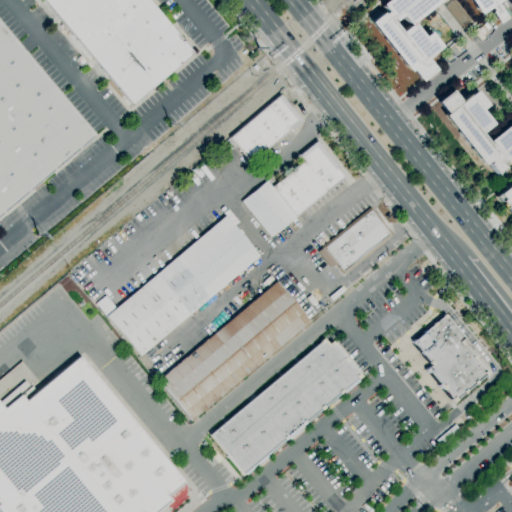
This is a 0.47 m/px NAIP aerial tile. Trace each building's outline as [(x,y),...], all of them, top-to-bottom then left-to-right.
[(130,105),(41,0),(146,0),(179,39),(178,40),(180,43),(181,41),(191,53),(179,64),(178,62),(175,64),(177,65),(130,105)] [(438,0),(407,25),(399,16),(392,21),(390,19),(390,20),(399,32),(410,23),(421,37),(427,32),(439,47),(432,52),(433,53),(426,58),(426,57),(425,58),(434,70),(419,82),(410,70),(407,73),(367,23),(380,13),(381,15),(385,12),(379,5),(385,0),(499,0),(494,4),(504,18),(496,23),(489,12),(490,11),(488,7),(477,15),(467,0),(438,0)] [(470,22),(453,0),(451,0),(443,7),(460,29),(470,22)] [(0,213),(0,27),(92,136),(0,213)] [(495,174),(487,164),(488,163),(487,161),(481,165),(442,116),(445,114),(435,102),(450,90),(458,101),(467,95),(467,96),(473,91),(485,105),(479,110),(490,124),(479,134),(487,145),(488,144),(486,141),(511,120),(511,163),(507,167),(502,161),(498,164),(502,168),(495,174)] [(249,163),(228,138),(278,96),(300,121),(289,131),(288,130),(249,163)] [(269,238),(240,202),(265,181),(271,187),(302,161),(297,155),(315,141),(337,167),(334,169),(342,178),(294,217),(269,238)] [(511,220),(494,199),(511,184),(511,220)] [(343,274),(335,264),(330,268),(316,252),(369,208),(391,234),(343,274)] [(139,356),(105,316),(224,216),(258,256),(139,356)] [(191,421),(157,380),(276,281),(310,321),(191,421)] [(103,315),(113,308),(104,296),(94,303),(103,315)] [(408,345),(442,314),(492,371),(458,401),(408,345)] [(208,437),(328,336),(361,375),(242,476),(208,437)] [(0,511),(0,406),(1,408),(18,395),(20,398),(23,401),(76,356),(182,483),(165,496),(168,501),(154,511),(0,511)]
